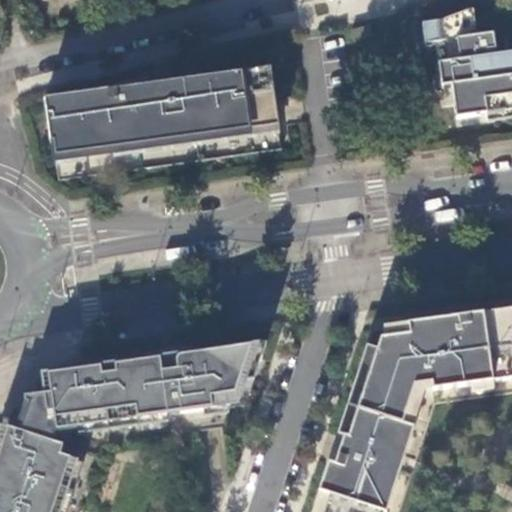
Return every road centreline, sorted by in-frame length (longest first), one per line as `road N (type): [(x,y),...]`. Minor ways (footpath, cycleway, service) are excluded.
road 1 (residential): [(257,0),(0,64)]
road 2 (tertiary): [(218,225),(284,234),(335,227),(400,215),(452,192)]
road 3 (tertiary): [(452,192),(377,186),(280,198),(218,225)]
road 4 (tertiary): [(195,228),(107,220),(18,226)]
road 5 (tertiary): [(33,270),(60,255),(195,228)]
